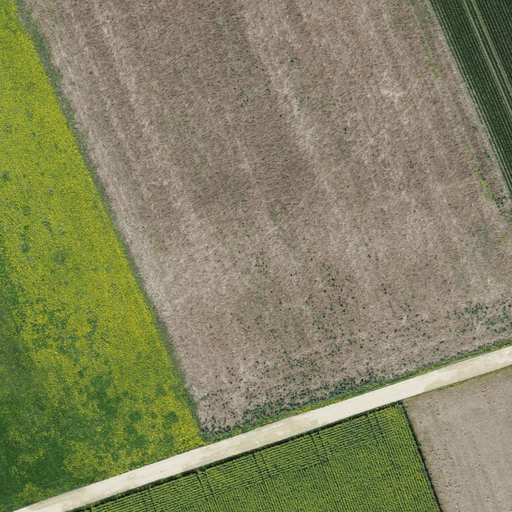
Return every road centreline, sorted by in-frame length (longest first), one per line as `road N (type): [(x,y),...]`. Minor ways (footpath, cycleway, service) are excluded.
road 1 (track): [(36,511),(511,353)]
road 2 (motorway): [(511,418),(228,511)]
